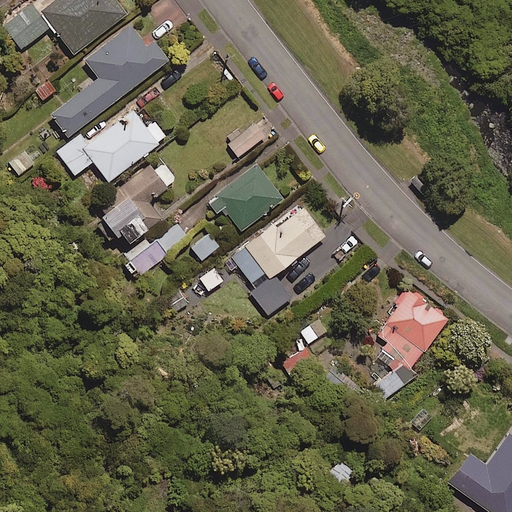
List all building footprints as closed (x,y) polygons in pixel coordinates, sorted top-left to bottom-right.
[(125,15),(113,0),(56,0),(40,12),(73,55),(125,15)] [(47,28),(29,5),(1,28),(20,50),(47,28)] [(145,46),(129,25),(84,60),(98,78),(51,115),(68,137),(167,61),(151,41),(145,46)] [(33,90),(42,102),(57,90),(48,78),(33,90)] [(145,128),(133,112),(87,145),(79,135),(56,151),(74,175),(92,162),(107,182),(165,139),(153,122),(145,128)] [(256,143),(246,131),(228,145),(237,157),(256,143)] [(33,164),(24,151),(7,164),(17,177),(33,164)] [(175,181),(159,159),(93,208),(101,219),(96,223),(110,242),(120,235),(127,244),(160,219),(147,202),(175,181)] [(208,220),(223,208),(241,231),(282,199),(255,165),(200,209),(208,220)] [(322,237),(296,204),(225,260),(259,303),(282,285),(274,275),(322,237)] [(131,278),(138,273),(142,277),(190,240),(172,216),(124,254),(128,259),(121,265),(131,278)] [(205,234),(189,247),(199,259),(215,246),(205,234)] [(221,282),(212,268),(197,278),(206,292),(221,282)] [(410,368),(447,319),(405,287),(391,305),(397,309),(377,335),(382,339),(371,354),(393,371),(373,386),(383,400),(416,377),(410,368)] [(326,331),(319,319),(299,332),(307,344),(326,331)] [(360,389),(333,367),(320,383),(346,405),(360,389)] [(511,511),(511,430),(487,466),(469,453),(448,483),(488,511),(511,511)]
